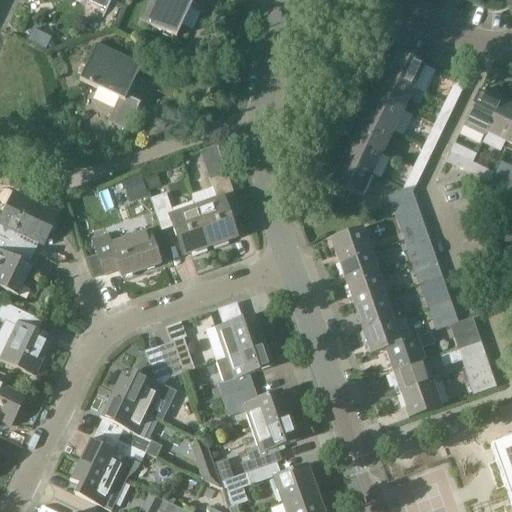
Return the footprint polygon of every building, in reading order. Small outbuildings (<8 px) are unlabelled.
[(88,0),(87,3),(106,12),(111,0),(88,0)] [(150,0),(140,22),(176,39),(190,9),(203,15),(207,6),(217,10),(221,0),(150,0)] [(33,30),(28,41),(39,47),(43,40),(40,34),(33,30)] [(118,101),(108,123),(128,132),(140,105),(126,99),(141,67),(96,46),(79,82),(118,101)] [(394,53),(383,75),(413,90),(424,67),(394,53)] [(383,75),(373,97),(403,112),(408,101),(419,106),(424,95),(413,90),(383,75)] [(455,82),(444,105),(453,109),(464,86),(455,82)] [(464,124),(487,135),(502,104),(501,100),(493,96),(490,99),(479,93),(464,124)] [(373,97),(362,119),(392,133),(403,112),(373,97)] [(487,135),(509,145),(511,138),(511,109),(502,104),(487,135)] [(444,105),(434,127),(443,131),(453,109),(444,105)] [(362,119),(352,141),(382,155),(392,133),(362,119)] [(434,127),(423,148),(432,152),(443,131),(434,127)] [(352,141),(342,162),(372,176),(382,155),(352,141)] [(423,148),(413,170),(422,174),(432,152),(423,148)] [(446,163),(468,174),(472,165),(450,154),(446,163)] [(372,176),(342,162),(331,185),(361,199),(372,176)] [(468,174),(490,184),(495,175),(472,165),(468,174)] [(413,170),(402,192),(405,193),(415,189),(422,174),(413,170)] [(144,179),(149,192),(161,187),(156,174),(144,179)] [(216,202),(196,209),(210,249),(236,239),(226,210),(237,206),(226,175),(209,180),(216,202)] [(490,184),(511,195),(511,193),(511,183),(495,175),(490,184)] [(2,176),(0,181),(0,183),(7,187),(10,180),(2,176)] [(140,176),(123,183),(127,194),(144,187),(140,176)] [(0,239),(16,247),(21,236),(43,246),(57,215),(15,195),(15,194),(9,191),(7,190),(5,190),(4,190),(2,190),(1,191),(0,191),(0,207),(1,208),(0,209),(0,239)] [(210,249),(196,209),(173,217),(166,196),(150,201),(162,233),(173,229),(183,258),(210,249)] [(395,219),(418,212),(414,201),(391,209),(395,219)] [(493,209),(495,218),(507,213),(505,205),(493,209)] [(395,219),(399,231),(422,223),(418,212),(395,219)] [(331,241),(339,264),(370,253),(362,230),(331,241)] [(511,230),(501,234),(505,245),(511,242),(511,230)] [(93,243),(105,277),(119,272),(122,280),(160,266),(149,232),(111,245),(108,238),(93,243)] [(16,247),(0,239),(0,290),(18,298),(32,268),(11,257),(16,247)] [(407,253),(410,263),(433,257),(430,246),(407,253)] [(339,264),(347,287),(378,276),(370,253),(339,264)] [(410,263),(415,276),(437,268),(433,257),(410,263)] [(347,287),(355,309),(386,298),(378,276),(347,287)] [(427,310),(449,302),(446,291),(423,299),(427,310)] [(355,309),(362,332),(394,321),(386,298),(355,309)] [(449,302),(427,310),(431,321),(453,314),(449,302)] [(0,310),(0,320),(5,323),(0,332),(0,360),(35,377),(52,341),(28,329),(33,319),(3,304),(0,310)] [(215,329),(226,360),(265,346),(258,326),(249,329),(245,319),(215,329)] [(371,356),(385,351),(402,345),(402,344),(394,321),(362,332),(363,333),(361,336),(363,343),(367,344),(371,356)] [(454,340),(457,351),(480,343),(476,332),(454,340)] [(385,351),(393,374),(425,363),(421,351),(435,346),(431,334),(402,344),(402,345),(385,351)] [(435,345),(439,344),(436,334),(431,335),(435,345)] [(183,340),(171,345),(182,376),(194,371),(183,340)] [(461,362),(484,355),(480,343),(457,351),(461,362)] [(182,376),(171,345),(159,349),(169,380),(177,377),(181,376),(182,376)] [(218,386),(223,399),(254,389),(250,377),(273,369),(265,346),(226,360),(217,363),(224,384),(218,386)] [(432,385),(429,375),(443,370),(439,358),(425,363),(393,374),(394,376),(390,377),(394,389),(398,388),(401,396),(432,385)] [(120,379),(110,399),(148,418),(162,388),(133,374),(128,383),(120,379)] [(496,389),(492,378),(469,385),(473,397),(496,389)] [(432,385),(401,396),(409,420),(441,409),(432,385)] [(0,422),(10,427),(23,398),(0,387),(0,422)] [(246,413),(252,431),(290,418),(281,393),(258,401),(254,389),(223,399),(229,419),(246,413)] [(122,430),(116,441),(145,455),(151,443),(138,437),(148,418),(110,399),(100,420),(122,430)] [(290,418),(252,431),(258,448),(246,453),(253,473),(282,463),(277,450),(299,443),(290,418)] [(511,439),(490,448),(511,508),(511,439)] [(80,463),(125,484),(127,480),(131,476),(135,474),(137,470),(139,467),(145,455),(116,441),(111,452),(90,441),(80,463)] [(196,441),(191,451),(203,483),(223,492),(220,484),(215,470),(214,466),(207,447),(196,441)] [(227,462),(214,466),(215,470),(220,484),(234,480),(227,462)] [(110,511),(125,484),(80,463),(70,482),(79,487),(74,496),(106,511),(110,511)] [(273,479),(282,506),(316,494),(307,467),(273,479)] [(220,484),(224,497),(242,490),(251,487),(247,475),(234,480),(220,484)] [(224,497),(229,509),(247,503),(242,490),(224,497)] [(322,511),(316,494),(282,506),(284,511),(322,511)]
